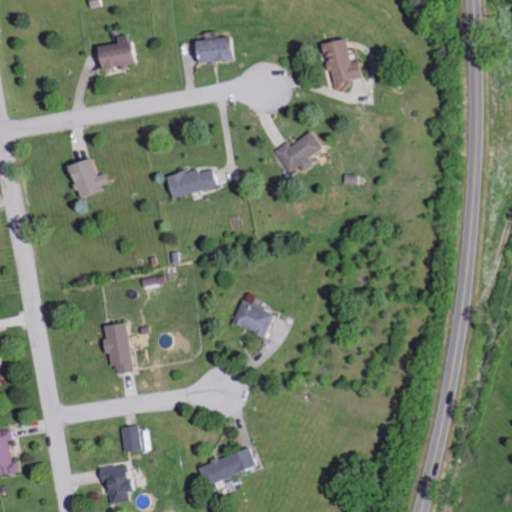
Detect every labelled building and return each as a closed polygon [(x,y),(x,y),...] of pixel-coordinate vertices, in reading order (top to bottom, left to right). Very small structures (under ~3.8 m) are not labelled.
[(144,66),(142,35),(128,36),(129,44),(110,45),(112,68),(144,66)] [(245,60),(244,37),(206,39),(207,62),(245,60)] [(335,43),(342,83),(376,76),(373,61),(365,63),(360,38),(335,43)] [(283,150),(297,171),(307,164),(312,172),(324,164),(319,158),(333,148),(321,131),(299,145),(296,141),(283,150)] [(117,187),(112,172),(104,175),(100,158),(77,165),(86,196),(117,187)] [(226,187),(222,169),(208,172),(207,169),(174,175),(178,196),(226,187)] [(274,338),(285,315),(250,299),(239,321),(274,338)] [(111,325),(114,354),(117,354),(118,366),(124,365),(125,373),(140,372),(134,323),(111,325)] [(148,450),(146,425),(128,427),(130,452),(148,450)] [(25,472),(23,461),(18,461),(14,440),(19,440),(17,429),(0,431),(0,473),(1,476),(25,472)] [(206,467),(213,486),(268,466),(261,447),(206,467)] [(137,501),(135,491),(142,490),(138,463),(108,467),(113,504),(137,501)]
